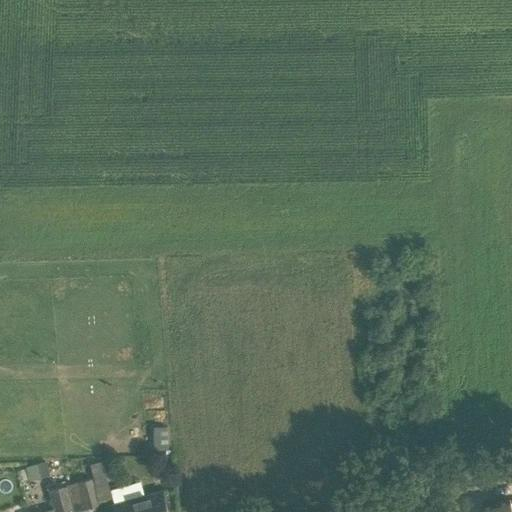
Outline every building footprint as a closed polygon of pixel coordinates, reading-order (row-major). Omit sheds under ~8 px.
[(168,427),(155,427),(156,450),(170,450),(168,427)] [(45,462),(26,468),(30,482),(49,476),(45,462)] [(50,490),(55,509),(56,508),(57,511),(75,511),(99,506),(92,479),(50,490)] [(115,506),(116,511),(168,511),(163,492),(115,506)] [(511,511),(511,501),(511,499),(482,506),(483,511),(511,511)]
